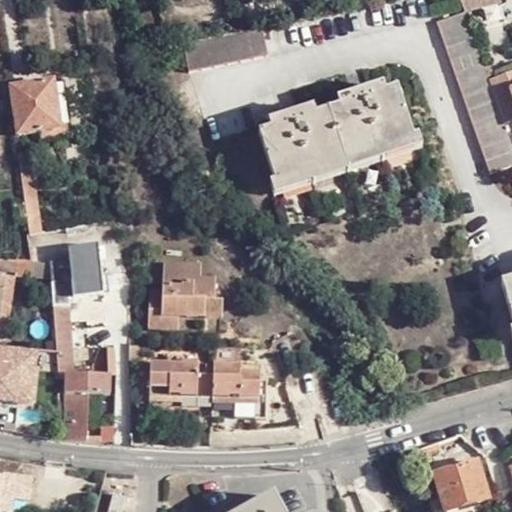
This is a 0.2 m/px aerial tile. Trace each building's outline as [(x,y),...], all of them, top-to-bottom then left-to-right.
[(459,0),(464,14),(502,5),(500,0),(459,0)] [(511,146),(502,117),(464,14),(439,24),(489,169),(511,161),(511,146)] [(261,30),(236,35),(181,48),(188,77),(266,57),(261,30)] [(10,88),(18,140),(63,134),(56,83),(10,88)] [(274,129),(264,133),(282,185),(414,139),(397,87),(386,90),(383,86),(340,98),(342,106),(319,113),(317,107),(273,122),(274,129)] [(20,196),(25,228),(40,227),(35,194),(20,196)] [(29,263),(16,262),(15,277),(32,279),(34,264),(29,263)] [(50,282),(49,266),(44,265),(34,264),(32,279),(50,282)] [(50,282),(52,317),(65,317),(60,265),(49,266),(50,282)] [(176,331),(176,318),(177,311),(186,311),(185,318),(203,319),(205,303),(212,304),(212,300),(213,283),(199,282),(199,268),(161,268),(159,291),(147,292),(145,330),(176,331)] [(511,274),(500,278),(511,322),(511,274)] [(205,303),(203,319),(219,321),(222,301),(212,300),(212,304),(205,303)] [(57,374),(64,375),(74,375),(69,316),(65,317),(52,317),(57,374)] [(148,366),(147,399),(180,401),(227,404),(232,406),(236,405),(254,407),(256,386),(257,372),(148,366)] [(64,399),(87,398),(112,399),(111,376),(74,375),(64,375),(64,399)] [(31,381),(11,378),(6,410),(27,413),(31,381)] [(236,405),(232,406),(231,424),(263,426),(265,386),(256,386),(254,407),(236,405)] [(63,444),(87,445),(87,398),(64,399),(63,444)] [(180,401),(147,399),(146,404),(179,408),(180,401)] [(88,440),(112,439),(112,424),(88,424),(88,440)] [(478,464),(435,478),(445,511),(458,511),(489,503),(478,464)] [(0,511),(11,511),(14,500),(30,503),(34,478),(5,474),(4,477),(0,476),(0,511)] [(122,511),(127,498),(114,494),(109,511),(122,511)] [(247,511),(282,511),(274,497),(247,511)]
